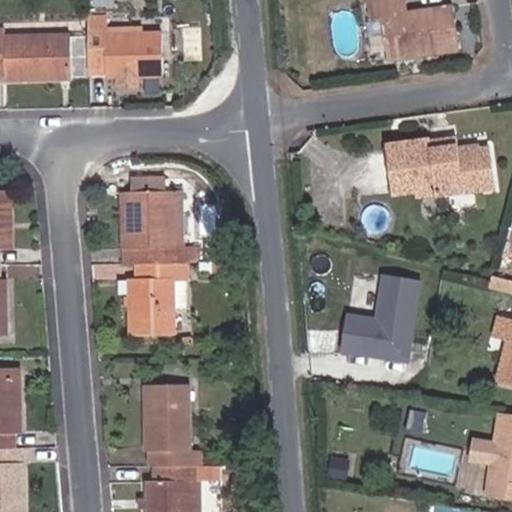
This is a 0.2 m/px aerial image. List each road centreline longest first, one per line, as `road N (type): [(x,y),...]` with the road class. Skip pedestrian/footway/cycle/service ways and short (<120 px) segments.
road 1 (tertiary): [(295,511),(265,118)]
road 2 (residential): [(61,138),(89,511)]
road 3 (residential): [(265,118),(511,83)]
road 4 (residential): [(61,138),(265,118)]
